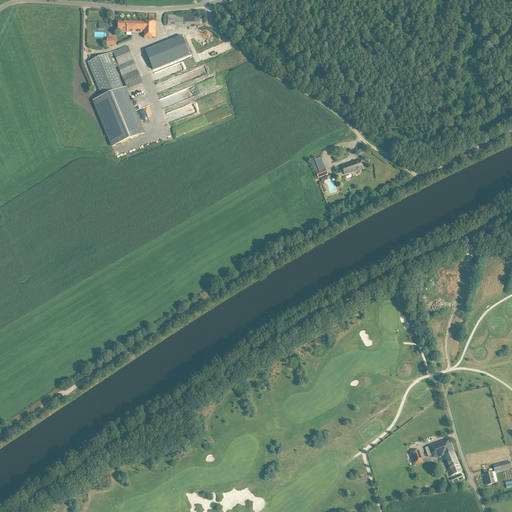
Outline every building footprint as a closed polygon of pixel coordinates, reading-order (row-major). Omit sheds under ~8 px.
[(155,38),(156,22),(144,21),(144,22),(118,22),(118,30),(126,30),(126,32),(127,32),(127,33),(144,33),(144,38),(155,38)] [(182,36),(145,51),(152,69),(190,55),(182,36)] [(113,38),(107,40),(111,48),(116,46),(113,38)] [(128,46),(109,54),(115,68),(118,66),(127,90),(143,83),(140,77),(128,46)] [(109,54),(88,63),(102,97),(124,88),(115,68),(109,54)] [(102,97),(94,101),(113,147),(144,134),(125,88),(124,88),(102,97)] [(360,160),(355,161),(341,166),(342,168),(339,169),(340,173),(343,172),(344,174),(353,172),(363,169),(360,160)] [(328,174),(326,170),(316,174),(318,178),(328,174)] [(452,449),(448,440),(444,441),(425,448),(428,457),(434,455),(434,457),(437,457),(443,455),(443,456),(453,452),(452,449)] [(410,454),(414,466),(424,463),(419,450),(410,454)] [(453,451),(453,452),(443,456),(452,476),(462,472),(453,451)] [(493,465),(495,472),(511,468),(510,461),(493,465)] [(491,472),(489,473),(484,474),(487,485),(494,484),(491,472)]
